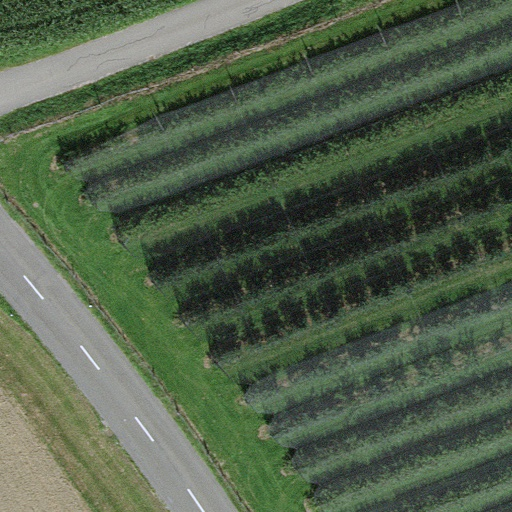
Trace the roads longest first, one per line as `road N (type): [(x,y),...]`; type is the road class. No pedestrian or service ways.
road 1 (tertiary): [(0,249),(205,511)]
road 2 (unclassified): [(0,91),(247,0)]
